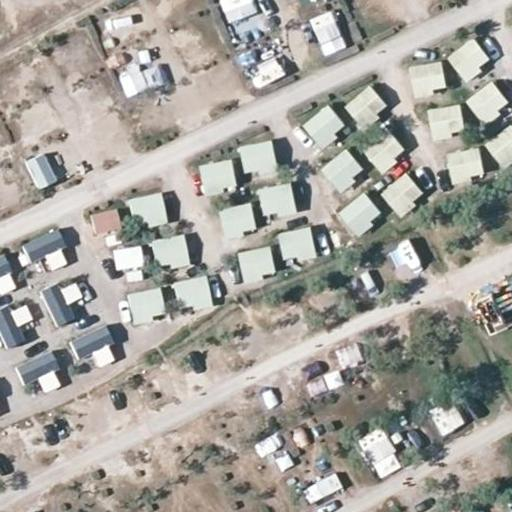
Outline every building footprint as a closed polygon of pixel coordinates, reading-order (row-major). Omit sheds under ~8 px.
[(178,0),(177,5),(197,10),(199,0),(178,0)] [(220,0),(231,26),(262,13),(256,0),(220,0)] [(353,0),(359,23),(386,15),(381,0),(353,0)] [(338,9),(315,16),(325,50),(348,43),(338,9)] [(189,41),(196,63),(225,54),(218,32),(189,41)] [(463,80),(493,64),(478,38),(448,54),(463,80)] [(251,73),(273,67),(267,44),(244,49),(251,73)] [(142,49),(117,53),(122,86),(147,82),(142,49)] [(202,72),(223,110),(245,99),(224,60),(202,72)] [(415,97),(448,90),(442,60),(409,67),(415,97)] [(495,81),(466,98),(483,124),(511,106),(495,81)] [(370,84),(345,107),(364,127),(389,104),(370,84)] [(304,121),(319,148),(349,131),(334,104),(304,121)] [(458,104),(428,109),(433,141),(462,136),(458,104)] [(162,113),(141,120),(148,141),(169,134),(162,113)] [(37,115),(21,118),(24,135),(40,132),(37,115)] [(106,123),(111,146),(135,141),(130,118),(106,123)] [(511,125),(485,142),(501,168),(511,161),(511,125)] [(388,128),(362,149),(382,173),(408,152),(388,128)] [(278,168),(272,139),(240,146),(246,175),(278,168)] [(321,168),(339,192),(366,170),(348,147),(321,168)] [(451,183),(485,178),(481,147),(447,152),(451,183)] [(51,154),(27,160),(34,190),(58,184),(51,154)] [(199,165),(205,194),(238,187),(232,159),(199,165)] [(0,170),(0,190),(14,185),(6,168),(0,170)] [(381,193),(400,217),(427,196),(407,172),(381,193)] [(292,182),(259,188),(264,217),(297,212),(292,182)] [(366,191),(339,211),(358,237),(385,217),(366,191)] [(161,193),(128,198),(133,226),(166,221),(161,193)] [(252,202),(220,208),(225,237),(258,231),(252,202)] [(93,234),(118,232),(116,212),(91,214),(93,234)] [(313,227),(279,232),(283,261),(316,256),(313,227)] [(56,229),(22,245),(31,264),(65,247),(56,229)] [(185,236),(151,240),(155,270),(189,265),(185,236)] [(395,249),(404,271),(424,263),(416,241),(395,249)] [(271,245),(238,251),(244,280),(276,274),(271,245)] [(141,246),(113,248),(114,270),(142,267),(141,246)] [(0,294),(15,290),(4,256),(0,257),(0,294)] [(205,275),(173,283),(180,311),(212,304),(205,275)] [(70,306),(82,301),(74,280),(41,292),(53,326),(74,318),(70,306)] [(313,313),(334,306),(327,283),(306,289),(313,313)] [(131,323),(164,319),(160,289),(127,293),(131,323)] [(294,296),(282,302),(297,332),(309,325),(294,296)] [(479,302),(487,325),(502,319),(494,297),(479,302)] [(17,324),(31,320),(26,303),(0,311),(0,339),(3,348),(22,341),(17,324)] [(237,343),(262,339),(259,326),(234,331),(237,343)] [(69,338),(75,359),(93,354),(97,367),(116,361),(105,327),(69,338)] [(447,376),(485,359),(475,337),(437,354),(447,376)] [(47,351),(14,365),(23,386),(39,379),(45,393),(62,385),(47,351)] [(391,375),(357,393),(367,415),(402,397),(391,375)] [(115,392),(118,412),(145,408),(142,387),(115,392)] [(446,434),(464,421),(450,401),(431,414),(446,434)] [(405,467),(389,425),(361,435),(377,478),(405,467)] [(443,511),(437,500),(413,511),(443,511)]
